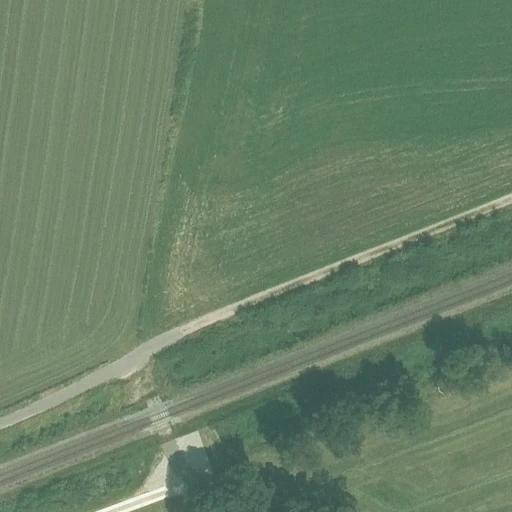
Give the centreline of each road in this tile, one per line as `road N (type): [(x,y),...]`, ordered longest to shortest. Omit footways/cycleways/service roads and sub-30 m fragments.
road 1 (track): [(174,336),(511,201)]
road 2 (unclassified): [(0,424),(174,336)]
